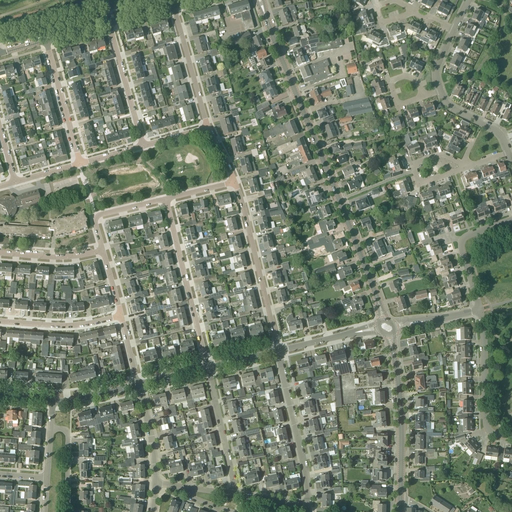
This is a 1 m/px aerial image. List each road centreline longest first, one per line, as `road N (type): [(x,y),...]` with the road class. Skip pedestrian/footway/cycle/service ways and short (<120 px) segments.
road 1 (tertiary): [(262,8),(378,304)]
road 2 (residential): [(276,350),(232,178)]
road 3 (residential): [(205,368),(162,197)]
road 4 (residential): [(307,502),(276,350)]
road 5 (tertiary): [(399,498),(392,350)]
road 6 (residential): [(477,309),(484,425),(511,435)]
road 7 (residential): [(511,218),(457,241),(477,309)]
road 8 (residential): [(235,494),(205,368)]
road 9 (residential): [(204,127),(171,3)]
road 10 (residential): [(140,144),(105,21)]
road 11 (residential): [(77,162),(42,39)]
road 12 (residential): [(120,314),(75,323),(0,319)]
